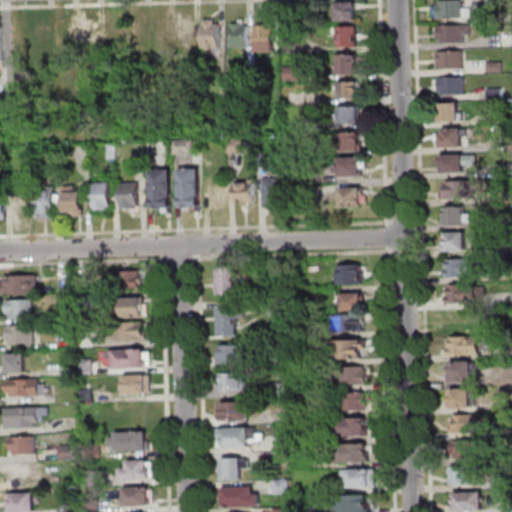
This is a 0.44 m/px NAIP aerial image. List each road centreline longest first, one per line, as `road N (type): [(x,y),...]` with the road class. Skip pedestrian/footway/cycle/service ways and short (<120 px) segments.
road 1 (residential): [(410,511),(397,0)]
road 2 (residential): [(402,237),(0,250)]
road 3 (residential): [(187,511),(178,245)]
